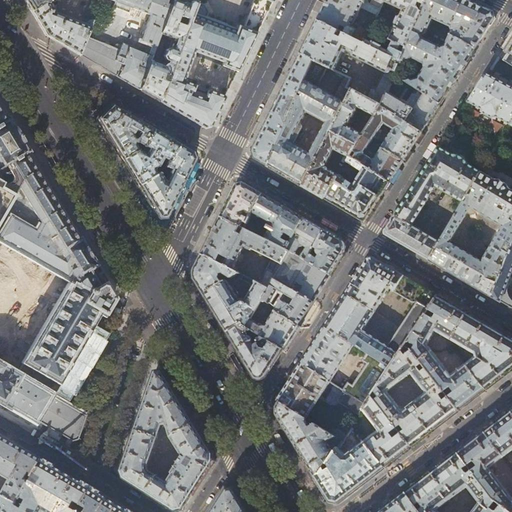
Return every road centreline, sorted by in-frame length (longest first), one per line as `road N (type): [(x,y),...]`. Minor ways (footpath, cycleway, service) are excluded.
road 1 (primary): [(0,34),(158,287)]
road 2 (residential): [(369,238),(511,11)]
road 3 (residential): [(223,154),(0,24)]
road 4 (residential): [(244,432),(369,238)]
road 5 (residential): [(347,511),(511,389)]
road 6 (residential): [(0,416),(154,511)]
road 7 (tertiary): [(223,154),(299,0)]
road 8 (primary): [(158,287),(244,432)]
road 9 (residential): [(369,238),(223,154)]
road 10 (residential): [(511,320),(369,238)]
road 11 (tertiary): [(158,287),(223,154)]
